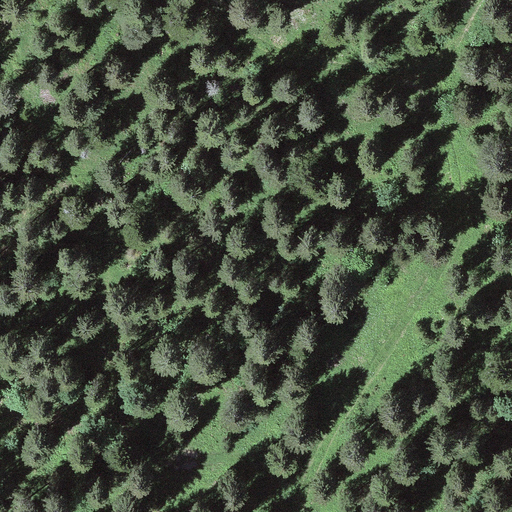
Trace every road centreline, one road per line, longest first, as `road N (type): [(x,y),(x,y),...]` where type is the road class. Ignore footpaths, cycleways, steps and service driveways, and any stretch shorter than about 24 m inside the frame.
road 1 (track): [(297,511),(455,250),(462,228),(434,107),(436,69),(474,0)]
road 2 (track): [(436,69),(319,65),(266,50),(215,0)]
